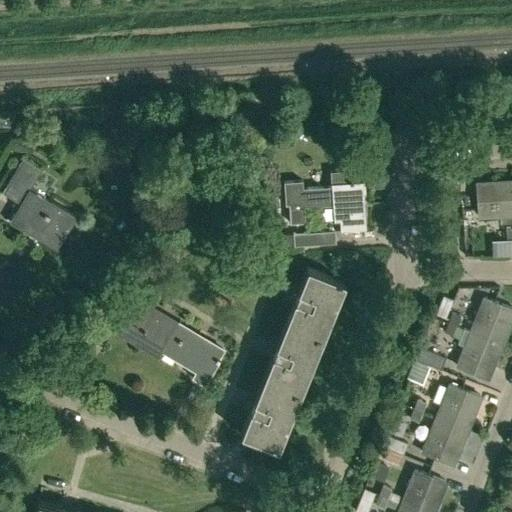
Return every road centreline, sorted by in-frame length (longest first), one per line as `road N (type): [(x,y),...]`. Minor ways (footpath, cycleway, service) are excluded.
road 1 (residential): [(297,505),(245,468),(82,408),(0,365)]
road 2 (residential): [(316,511),(403,271)]
road 3 (residential): [(403,271),(399,177),(414,158),(511,151)]
road 4 (residential): [(463,511),(511,389)]
